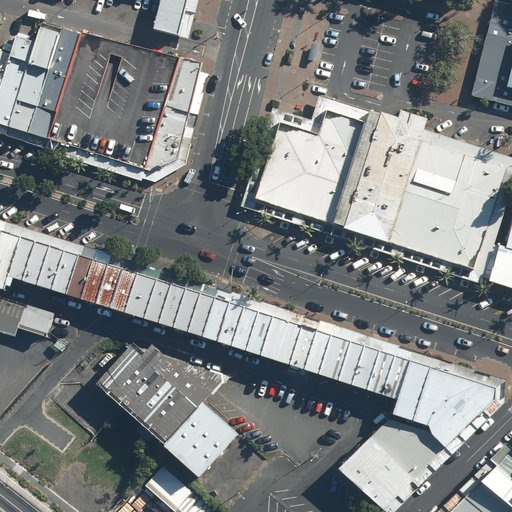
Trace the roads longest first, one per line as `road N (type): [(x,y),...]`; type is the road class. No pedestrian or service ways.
road 1 (tertiary): [(511,356),(186,250)]
road 2 (tertiary): [(191,225),(511,329)]
road 3 (tertiary): [(191,225),(251,0)]
road 4 (tertiary): [(0,162),(191,225)]
road 5 (tertiary): [(186,250),(0,192)]
road 6 (residential): [(417,511),(511,416)]
